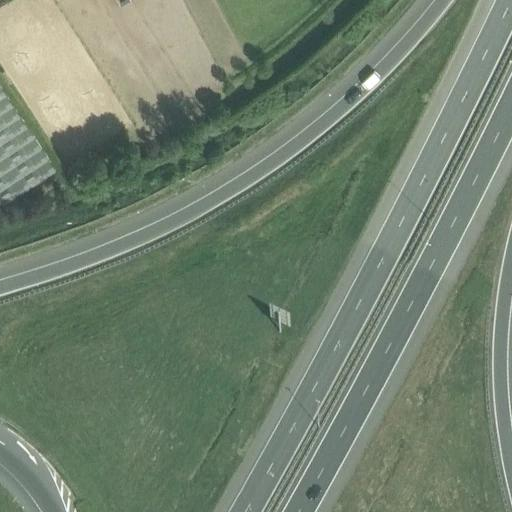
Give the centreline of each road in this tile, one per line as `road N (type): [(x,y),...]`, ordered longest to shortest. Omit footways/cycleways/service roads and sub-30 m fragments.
road 1 (motorway): [(511,12),(458,127),(246,511)]
road 2 (motorway): [(443,0),(340,109),(256,173),(152,232),(0,288)]
road 3 (motorway): [(306,511),(511,104)]
road 4 (motorway): [(511,472),(500,360),(511,252)]
